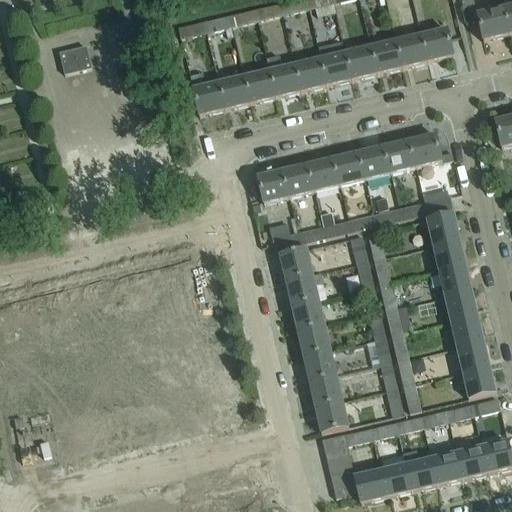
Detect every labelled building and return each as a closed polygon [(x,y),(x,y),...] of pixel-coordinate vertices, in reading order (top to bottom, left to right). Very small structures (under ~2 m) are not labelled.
[(308,12),(333,6),(331,0),(312,0),(305,2),(308,12)] [(283,18),(308,12),(305,2),(280,7),(283,18)] [(258,24),(283,18),(280,7),(255,13),(258,24)] [(509,39),(511,38),(511,8),(503,10),(509,39)] [(483,45),(509,39),(503,10),(477,16),(483,45)] [(232,30),(258,24),(255,13),(230,19),(232,30)] [(207,36),(232,30),(230,19),(204,25),(207,36)] [(181,42),(207,36),(204,25),(178,31),(181,42)] [(421,38),(427,66),(453,60),(447,32),(421,38)] [(402,72),(427,66),(421,38),(395,44),(402,72)] [(377,78),(402,72),(395,44),(370,50),(377,78)] [(59,56),(65,78),(91,72),(86,50),(59,56)] [(352,84),(377,78),(370,50),(345,56),(352,84)] [(326,90),(352,84),(345,56),(320,61),(326,90)] [(301,96),(294,67),(282,70),(279,59),(267,62),(269,73),(276,102),(301,96)] [(301,96),(326,90),(320,61),(294,67),(301,96)] [(251,108),(276,102),(269,73),(244,79),(251,108)] [(225,114),(218,85),(205,88),(203,76),(190,79),(199,120),(225,114)] [(225,114),(251,108),(244,79),(218,85),(225,114)] [(501,152),(511,149),(511,120),(495,124),(501,152)] [(410,144),(416,172),(442,166),(436,138),(410,144)] [(391,178),(416,172),(410,144),(384,150),(391,178)] [(366,184),(391,178),(384,150),(359,156),(366,184)] [(340,190),(366,184),(359,156),(334,162),(340,190)] [(315,196),(340,190),(334,162),(309,168),(315,196)] [(290,202),(315,196),(309,168),(283,174),(290,202)] [(264,208),(290,202),(283,174),(257,180),(264,208)] [(385,201),(376,203),(379,215),(388,213),(385,201)] [(424,207),(427,218),(453,212),(450,201),(424,207)] [(402,224),(427,218),(424,207),(399,213),(402,224)] [(281,208),(268,211),(272,236),(285,233),(281,208)] [(377,230),(402,224),(399,213),(374,219),(377,230)] [(286,232),(310,226),(308,217),(284,222),(286,232)] [(433,250),(460,244),(454,218),(426,224),(433,250)] [(351,236),(377,230),(374,219),(349,225),(351,236)] [(326,242),(351,236),(349,225),(323,231),(326,242)] [(301,248),(326,242),(323,231),(298,237),(301,248)] [(374,264),(385,262),(379,235),(368,238),(374,264)] [(274,254),(301,248),(298,237),(272,243),(274,254)] [(356,269),(368,266),(362,240),(350,242),(356,269)] [(439,276),(466,269),(460,244),(433,250),(439,276)] [(285,285),(313,279),(307,253),(279,259),(285,285)] [(380,290),(391,287),(385,262),(374,264),(380,290)] [(362,294),(374,291),(368,266),(356,269),(362,294)] [(444,301),(472,295),(466,269),(439,276),(444,301)] [(409,275),(411,286),(430,283),(428,272),(409,275)] [(291,311),(319,304),(313,279),(285,285),(291,311)] [(397,312),(406,310),(397,312),(391,287),(380,290),(385,315),(397,312)] [(368,319),(380,317),(374,291),(362,294),(368,319)] [(130,299),(119,292),(75,302),(79,321),(69,323),(152,354),(145,319),(147,318),(149,317),(151,315),(152,313),(153,311),(154,309),(154,307),(154,304),(153,302),(152,300),(151,298),(149,296),(147,295),(145,294),(143,294),(140,293),(138,294),(136,294),(134,295),(132,296),(130,299)] [(450,326),(478,320),(472,295),(444,301),(450,326)] [(297,336),(325,329),(319,304),(291,311),(297,336)] [(397,312),(385,315),(391,340),(403,338),(397,312)] [(374,345),(386,342),(380,317),(368,319),(374,344),(366,346),(367,346),(374,345)] [(456,352),(484,345),(478,320),(450,326),(456,352)] [(303,361),(331,355),(325,329),(297,336),(303,361)] [(397,366),(409,363),(403,338),(391,340),(397,366)] [(386,342),(374,345),(380,370),(392,367),(386,342)] [(462,377),(490,370),(484,345),(456,352),(462,377)] [(309,386),(337,380),(331,355),(303,361),(309,386)] [(403,391),(415,388),(409,363),(397,366),(403,391)] [(386,395),(398,392),(392,367),(380,370),(386,395)] [(490,370),(462,377),(468,403),(496,397),(490,370)] [(315,412),(343,405),(337,380),(309,386),(315,412)] [(415,388),(403,391),(409,416),(420,414),(415,388)] [(398,392),(386,395),(392,421),(404,418),(398,392)] [(471,408),(474,420),(500,413),(497,402),(471,408)] [(343,405),(315,412),(321,438),(349,431),(343,405)] [(449,426),(474,420),(471,408),(446,414),(449,426)] [(424,432),(449,426),(446,414),(421,420),(424,432)] [(398,437),(424,432),(421,420),(396,426),(398,437)] [(373,443),(398,437),(396,426),(370,432),(373,443)] [(347,450),(373,443),(370,432),(344,438),(347,450)] [(347,450),(344,438),(322,444),(325,456),(347,450)] [(481,451),(488,478),(511,472),(511,464),(507,445),(481,451)] [(328,467),(350,462),(347,450),(325,456),(328,467)] [(463,484),(488,478),(481,451),(456,457),(463,484)] [(417,454),(403,457),(406,469),(412,496),(437,490),(431,463),(420,465),(417,454)] [(437,490),(463,484),(456,457),(431,463),(437,490)] [(330,479),(353,474),(350,462),(328,467),(330,479)] [(387,502),(412,496),(406,469),(380,474),(387,502)] [(355,486),(354,481),(353,474),(330,479),(333,491),(355,486)] [(361,508),(387,502),(380,474),(354,481),(355,486),(358,498),(361,508)] [(336,503),(358,498),(355,486),(333,491),(336,503)]
